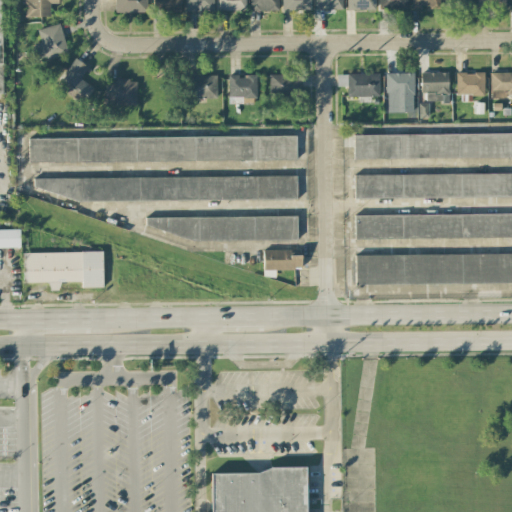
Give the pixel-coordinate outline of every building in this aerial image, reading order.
[(57,0),(22,0),(23,17),(50,16),(50,3),(58,3),(57,0)] [(114,0),(115,13),(146,12),(146,0),(114,0)] [(180,12),(179,0),(152,0),(153,12),(180,12)] [(213,0),(185,0),(185,11),(213,12),(213,0)] [(245,0),(217,0),(218,11),(245,10),(245,0)] [(249,0),(250,11),(278,10),(277,0),(249,0)] [(311,10),(310,0),(281,0),(282,10),(311,10)] [(314,0),(314,10),(342,9),(342,0),(314,0)] [(374,9),(374,0),(347,0),(348,10),(374,9)] [(378,0),(379,9),(407,9),(406,0),(378,0)] [(439,0),(412,0),(412,8),(439,8),(439,0)] [(37,30),(40,42),(32,44),(37,62),(68,53),(59,23),(37,30)] [(83,101),(94,89),(80,78),(88,68),(75,58),(57,80),(83,101)] [(421,93),(425,93),(425,102),(448,101),(447,72),(420,73),(421,93)] [(483,95),(484,73),(456,72),(455,95),(483,95)] [(511,72),(490,72),(490,96),(511,95),(511,72)] [(347,73),(347,97),(379,96),(379,73),(347,73)] [(386,112),(413,112),(413,73),(385,73),(386,112)] [(301,96),(300,74),(268,75),(268,97),(301,96)] [(216,75),(193,75),(193,98),(216,98),(216,75)] [(136,80),(106,79),(106,104),(135,104),(136,80)] [(428,103),(418,103),(419,117),(428,117),(428,103)] [(511,157),(511,133),(353,135),(353,159),(511,157)] [(295,135),(28,139),(28,162),(296,159),(295,135)] [(354,199),(511,196),(511,173),(353,175),(354,199)] [(296,198),(296,176),(33,178),(33,200),(296,198)] [(511,213),(354,216),(354,239),(511,237),(511,213)] [(145,217),(145,238),(296,238),(296,216),(145,217)] [(0,247),(19,248),(19,230),(0,229),(0,247)] [(290,249),(266,250),(267,270),(301,269),(300,255),(290,256),(290,249)] [(102,287),(101,251),(23,253),(23,283),(49,282),(49,290),(59,290),(59,282),(81,281),(81,287),(102,287)] [(511,253),(354,255),(355,285),(511,283),(511,253)] [(212,477),(212,511),(305,511),(305,470),(270,471),(258,476),(212,477)]
